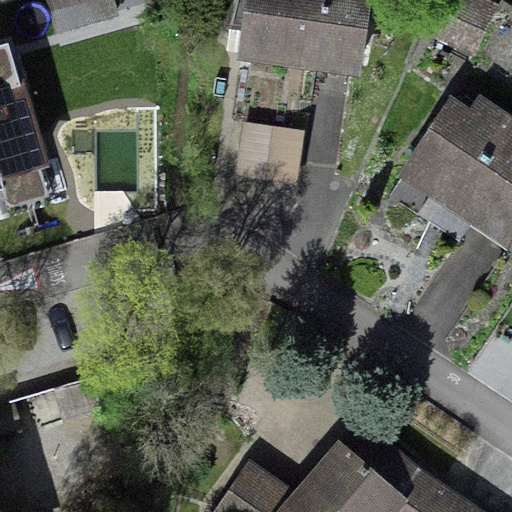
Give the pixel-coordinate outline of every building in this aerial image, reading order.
[(106,0),(51,0),(60,31),(111,16),(106,0)] [(244,29),(239,56),(353,73),(360,21),(347,19),(349,0),(245,0),(246,1),(238,0),(233,0),(229,26),(244,29)] [(475,47),(491,13),(464,0),(453,0),(439,30),(475,47)] [(0,177),(35,168),(13,91),(11,92),(6,71),(0,72),(0,177)] [(511,131),(504,126),(494,141),(445,109),(385,200),(454,245),(455,244),(443,236),(457,215),(508,248),(511,242),(511,131)] [(296,503),(245,469),(216,511),(464,511),(434,491),(412,476),(368,439),(366,442),(379,453),(363,472),(350,461),(340,452),(296,503)]
